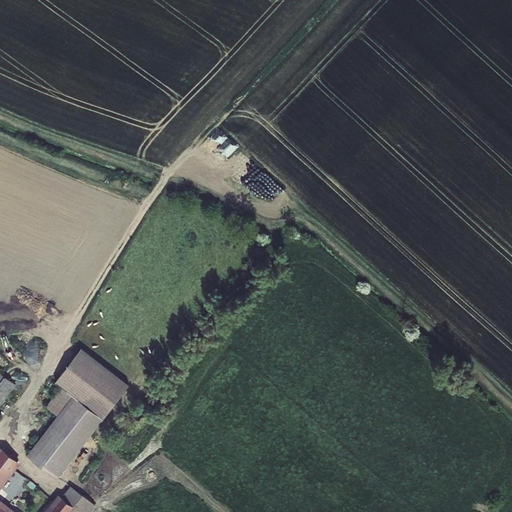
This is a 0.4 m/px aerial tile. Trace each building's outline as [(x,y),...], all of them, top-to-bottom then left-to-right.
[(212,160),(230,143),(217,130),(199,147),(212,160)] [(58,416),(28,455),(58,479),(131,384),(82,347),(57,382),(62,386),(74,396),(58,416)] [(5,376),(0,382),(0,406),(17,384),(5,376)] [(74,396),(62,386),(46,406),(58,416),(74,396)] [(0,490),(22,463),(1,447),(0,448),(0,511),(70,511),(75,506),(62,497),(59,495),(44,511),(17,511),(0,498),(0,490)] [(75,506),(70,511),(89,511),(96,505),(71,485),(62,497),(75,506)]
